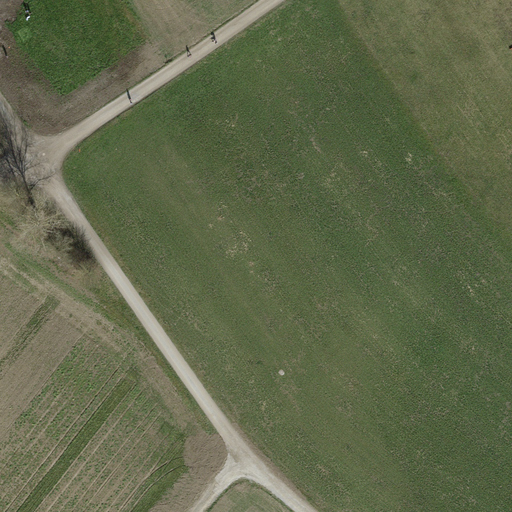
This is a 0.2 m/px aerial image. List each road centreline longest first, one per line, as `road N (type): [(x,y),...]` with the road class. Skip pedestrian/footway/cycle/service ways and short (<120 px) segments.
road 1 (track): [(0,100),(242,456),(304,511)]
road 2 (track): [(0,174),(40,160),(275,0)]
